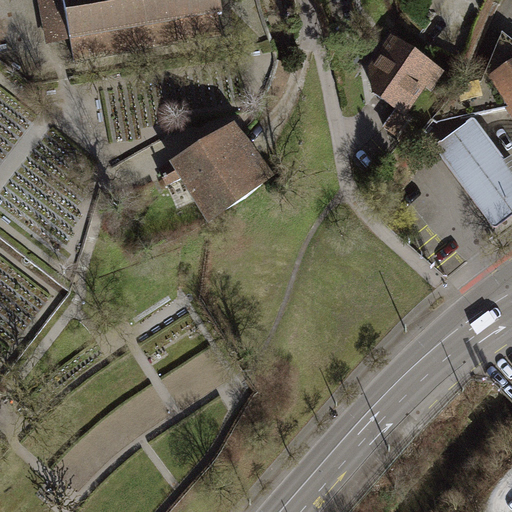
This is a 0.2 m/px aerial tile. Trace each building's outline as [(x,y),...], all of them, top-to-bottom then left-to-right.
[(63,0),(42,0),(52,58),(73,54),(70,40),(66,17),(63,0)] [(63,0),(66,17),(70,40),(73,54),(74,62),(181,43),(222,36),(218,15),(223,14),(220,0),(63,0)] [(511,41),(503,34),(484,76),(486,83),(458,89),(432,119),(437,124),(511,109),(511,111),(511,41)] [(430,94),(442,77),(394,42),(372,72),(376,95),(397,110),(384,128),(396,136),(410,116),(404,112),(422,88),(430,94)] [(495,231),(511,218),(511,158),(506,162),(486,137),(474,120),(435,149),(447,166),(495,231)] [(262,172),(234,134),(161,172),(168,186),(184,178),(207,218),(206,218),(209,224),(215,220),(214,218),(247,199),(266,181),(268,183),(271,180),(262,172)]
